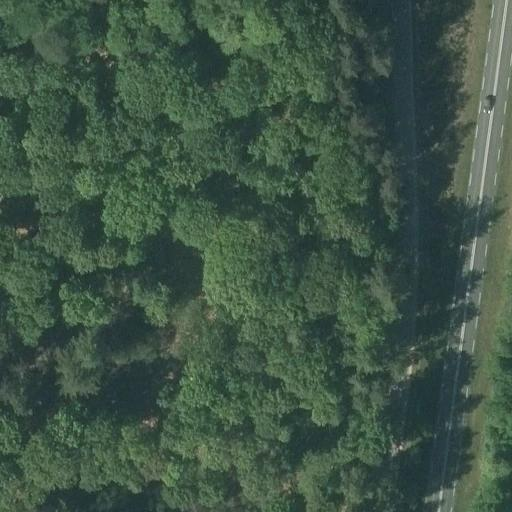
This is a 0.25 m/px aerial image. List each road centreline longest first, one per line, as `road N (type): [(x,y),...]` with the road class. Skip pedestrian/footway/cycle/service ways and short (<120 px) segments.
road 1 (primary): [(438,511),(506,0)]
road 2 (tertiary): [(386,511),(410,306),(407,0)]
